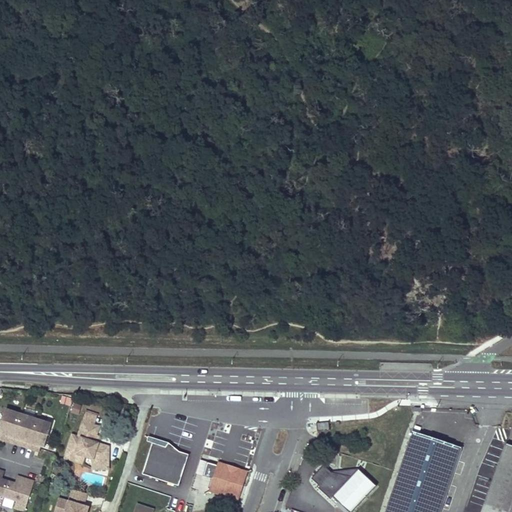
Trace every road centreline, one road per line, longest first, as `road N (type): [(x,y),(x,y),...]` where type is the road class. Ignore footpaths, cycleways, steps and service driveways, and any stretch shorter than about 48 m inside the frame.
road 1 (secondary): [(0,371),(303,380)]
road 2 (secondary): [(303,380),(511,385)]
road 3 (unknown): [(122,477),(186,501),(197,463),(179,420)]
